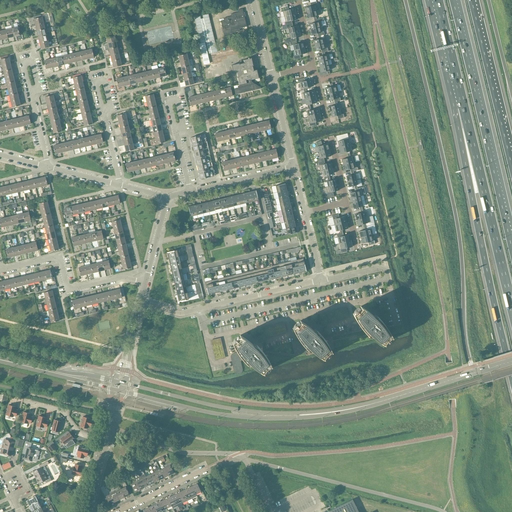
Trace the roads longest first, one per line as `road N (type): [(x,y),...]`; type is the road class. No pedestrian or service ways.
road 1 (motorway): [(463,107),(471,197),(511,379)]
road 2 (motorway): [(511,242),(453,0)]
road 3 (secondary): [(123,392),(260,419),(345,410)]
road 4 (secondary): [(345,410),(244,411),(125,384)]
road 5 (motorway): [(463,107),(511,308)]
road 6 (unclassified): [(443,511),(249,459)]
road 7 (residential): [(140,301),(178,313),(319,280)]
road 8 (secondary): [(345,410),(511,360)]
road 9 (motorway): [(511,168),(471,0)]
road 10 (residential): [(144,282),(121,277),(68,288),(57,257),(0,270)]
road 11 (residential): [(249,459),(183,452),(108,426)]
